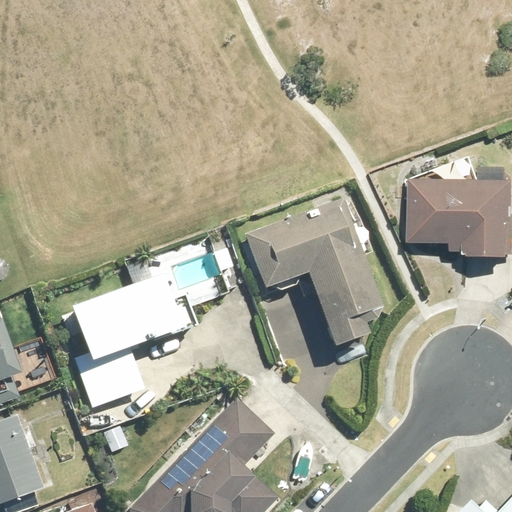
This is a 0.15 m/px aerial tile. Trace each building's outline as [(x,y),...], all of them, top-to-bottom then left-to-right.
[(511,174),(414,175),(413,238),(455,239),(456,247),(468,248),(468,251),(511,252),(511,174)] [(341,205),(245,239),(264,294),(270,292),(280,298),(295,292),(301,279),(306,278),(333,350),(367,338),(362,326),(372,322),(378,310),(341,205)] [(1,254),(0,254),(0,277),(9,274),(1,254)] [(82,359),(124,343),(141,337),(143,341),(192,323),(180,292),(166,298),(156,271),(63,304),(81,354),(82,359)] [(0,400),(15,395),(6,371),(10,370),(0,340),(0,400)] [(82,359),(81,354),(71,359),(89,406),(140,386),(124,343),(82,359)] [(128,505),(127,511),(257,511),(273,495),(239,463),(271,432),(234,396),(128,505)] [(0,499),(29,489),(38,486),(12,412),(0,416),(0,499)] [(108,462),(98,466),(104,482),(114,478),(108,462)] [(461,500),(449,511),(511,511),(511,486),(490,510),(482,503),(474,511),(461,500)] [(29,489),(0,499),(0,502),(3,511),(12,511),(34,504),(29,489)] [(48,511),(47,511),(89,511),(86,502),(69,509),(67,505),(48,511)]
